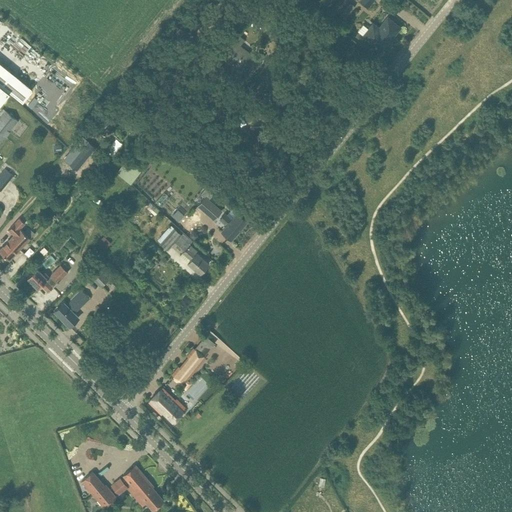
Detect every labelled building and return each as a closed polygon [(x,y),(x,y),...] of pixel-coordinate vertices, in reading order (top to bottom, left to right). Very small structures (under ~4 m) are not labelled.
[(339,0),(333,9),(330,12),(335,16),(337,13),(345,19),(353,9),(355,7),(346,0),(339,0)] [(400,27),(392,21),(388,17),(379,28),(373,23),(369,29),(363,24),(358,31),(382,50),(400,27)] [(240,46),(242,42),(244,40),(230,28),(220,40),(223,43),(215,52),(239,72),(247,78),(264,56),(260,53),(255,58),(240,46)] [(310,54),(319,42),(315,39),(311,43),(306,38),(300,46),(310,54)] [(0,102),(8,92),(0,85),(0,102)] [(0,142),(18,121),(5,110),(0,116),(0,142)] [(98,145),(90,137),(79,150),(76,148),(73,151),(71,149),(64,158),(69,163),(69,164),(68,166),(73,170),(74,168),(77,170),(98,145)] [(130,183),(140,171),(126,159),(116,171),(130,183)] [(5,169),(0,174),(0,190),(1,191),(13,176),(5,169)] [(204,197),(198,205),(214,219),(221,211),(208,200),(216,190),(209,184),(201,194),(204,197)] [(150,211),(155,215),(159,210),(149,201),(145,206),(147,208),(145,211),(148,214),(150,211)] [(177,209),(171,215),(178,222),(184,215),(177,209)] [(247,221),(239,214),(237,212),(231,219),(225,214),(220,219),(227,225),(222,231),(231,239),(232,240),(238,234),(236,233),(247,221)] [(15,223),(9,229),(14,235),(0,249),(0,250),(9,260),(35,233),(29,227),(24,232),(20,228),(25,223),(20,218),(15,223)] [(180,227),(188,234),(196,226),(188,218),(180,227)] [(171,226),(157,241),(167,250),(174,243),(184,251),(180,256),(187,263),(188,262),(200,273),(209,263),(197,252),(198,251),(190,245),(192,242),(183,234),(181,235),(171,226)] [(63,231),(51,246),(58,252),(70,237),(63,231)] [(97,241),(105,248),(110,242),(103,235),(97,241)] [(68,272),(61,265),(51,275),(49,277),(45,272),(42,274),(37,269),(28,278),(38,288),(42,285),(48,291),(53,286),(58,282),(68,272)] [(99,268),(91,277),(101,286),(109,278),(99,268)] [(82,290),(77,296),(70,303),(68,301),(65,304),(64,302),(55,311),(70,326),(78,318),(74,313),(90,298),(82,290)] [(111,311),(98,305),(94,314),(107,319),(111,311)] [(179,366),(172,374),(184,384),(205,357),(194,348),(187,356),(188,358),(180,367),(179,366)] [(250,392),(234,376),(226,384),(242,400),(250,392)] [(175,400),(169,394),(162,387),(149,401),(161,413),(162,412),(172,422),(183,410),(182,409),(185,407),(176,399),(175,400)] [(128,471),(123,475),(136,490),(132,493),(137,500),(141,496),(153,510),(164,501),(152,487),(153,486),(135,465),(128,471)] [(106,484),(105,485),(93,471),(81,482),(104,508),(116,497),(106,484)] [(128,487),(120,477),(111,485),(119,495),(128,487)]
